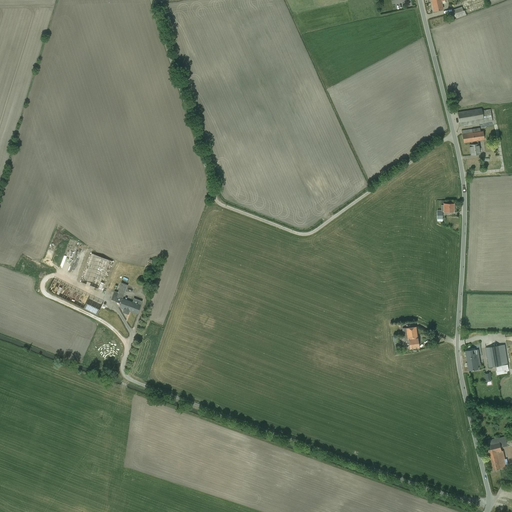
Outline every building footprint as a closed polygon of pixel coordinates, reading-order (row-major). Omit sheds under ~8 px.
[(433,12),(443,10),(441,2),(431,4),(433,12)] [(466,7),(457,10),(460,19),(469,16),(466,7)] [(469,106),(484,104),(483,93),(468,95),(469,106)] [(462,113),(464,128),(497,122),(495,109),(485,111),(485,109),(462,113)] [(491,139),(497,138),(495,134),(499,133),(497,126),(488,129),(491,139)] [(471,155),(480,154),(479,142),(470,143),(471,155)] [(324,188),(326,200),(333,199),(331,187),(324,188)] [(335,210),(341,205),(338,200),(331,204),(335,210)] [(443,211),(453,211),(454,203),(443,203),(443,211)] [(81,282),(102,290),(113,262),(92,254),(81,282)] [(97,317),(103,305),(53,280),(48,292),(97,317)] [(137,313),(142,301),(133,297),(132,301),(122,298),(118,307),(123,309),(122,312),(128,314),(129,310),(137,313)] [(404,341),(417,339),(416,326),(403,327),(404,341)] [(511,367),(509,345),(489,348),(492,369),(499,368),(500,372),(511,369),(511,367)] [(469,370),(481,368),(478,348),(466,350),(469,370)] [(487,444),(490,457),(505,454),(502,440),(487,444)] [(493,469),(508,466),(505,454),(490,457),(493,469)]
